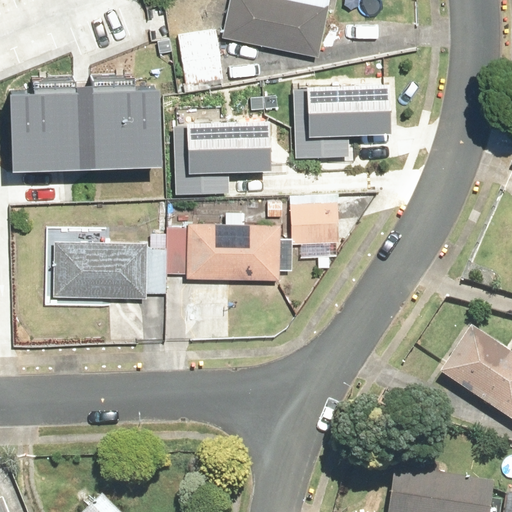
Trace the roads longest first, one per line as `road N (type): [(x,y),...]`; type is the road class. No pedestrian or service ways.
road 1 (residential): [(472,0),(471,94),(444,181),(311,400)]
road 2 (residential): [(311,400),(0,398)]
